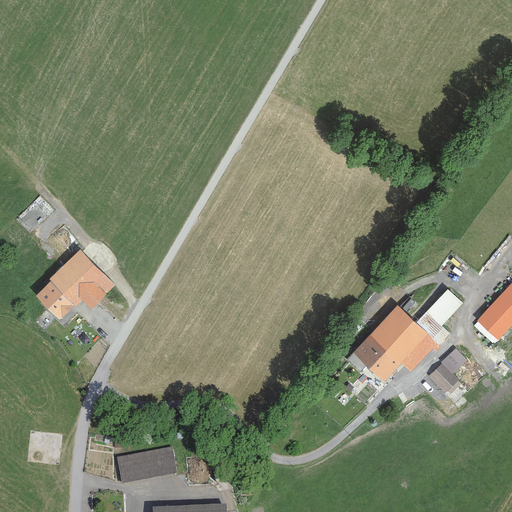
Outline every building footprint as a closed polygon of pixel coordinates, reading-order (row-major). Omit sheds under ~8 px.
[(112,284),(77,248),(33,290),(57,315),(77,296),(88,307),(112,284)] [(511,281),(474,322),(495,342),(511,324),(511,281)] [(424,333),(392,305),(349,353),(380,381),(424,333)] [(458,383),(443,362),(419,380),(435,401),(458,383)] [(175,475),(170,448),(115,458),(120,485),(175,475)]
